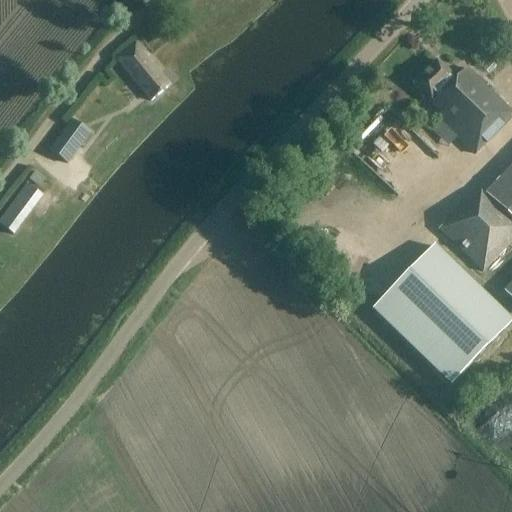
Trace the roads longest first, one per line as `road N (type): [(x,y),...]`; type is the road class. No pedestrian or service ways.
road 1 (unclassified): [(0,486),(427,0)]
road 2 (track): [(152,0),(0,188)]
